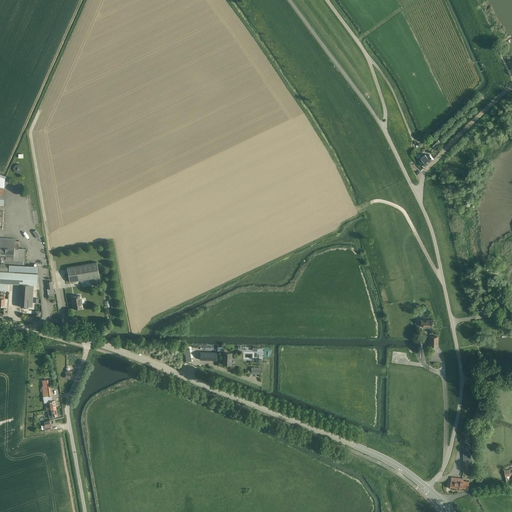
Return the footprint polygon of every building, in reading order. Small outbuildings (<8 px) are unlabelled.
[(424,167),(425,167),(434,159),(432,157),(430,155),(428,157),(426,155),(422,158),(424,161),(421,163),(424,167)] [(31,266),(23,266),(24,249),(19,249),(19,242),(16,242),(16,240),(14,239),(0,237),(0,270),(31,272),(37,273),(37,266),(31,266)] [(70,282),(99,277),(97,262),(67,267),(70,282)] [(0,290),(9,291),(9,284),(13,284),(37,285),(37,274),(13,272),(0,271),(0,290)] [(55,298),(52,281),(51,281),(47,282),(48,289),(47,289),(48,293),(47,293),(47,299),(55,298)] [(28,306),(32,307),(33,285),(21,285),(20,307),(28,307),(28,306)] [(79,295),(72,296),(74,309),(81,308),(81,304),(82,303),(81,299),(80,300),(79,295)] [(200,351),(200,359),(216,360),(217,352),(200,351)] [(223,353),(222,364),(231,365),(231,353),(223,353)] [(48,402),(48,407),(49,410),(56,408),(55,401),(48,402)] [(49,410),(48,410),(49,418),(53,417),(52,416),(57,415),(56,409),(56,408),(49,410)] [(459,488),(460,480),(460,478),(451,477),(450,488),(459,489),(459,488)] [(460,480),(459,488),(468,489),(469,481),(464,481),(464,478),(460,478),(460,480)]
